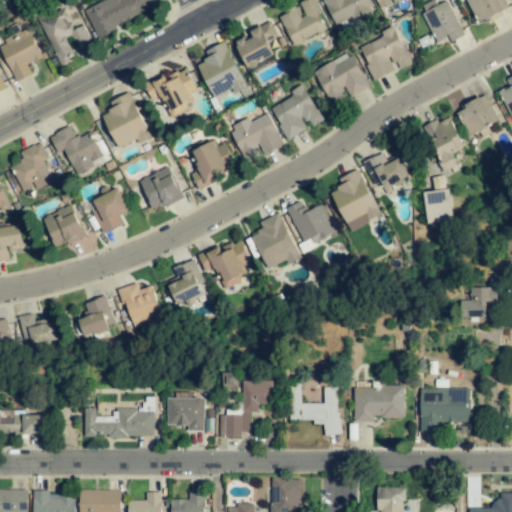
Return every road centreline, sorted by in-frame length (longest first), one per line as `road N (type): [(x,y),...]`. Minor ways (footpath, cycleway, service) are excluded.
road 1 (residential): [(511,41),(198,224),(103,262),(0,288)]
road 2 (residential): [(511,463),(0,463)]
road 3 (residential): [(237,0),(0,125)]
